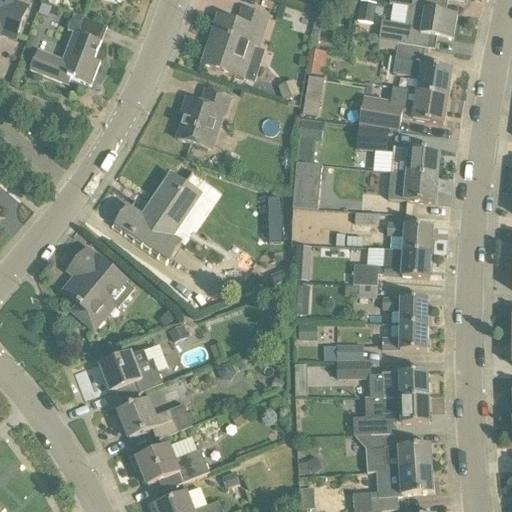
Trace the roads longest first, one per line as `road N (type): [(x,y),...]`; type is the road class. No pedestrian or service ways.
road 1 (residential): [(480,511),(471,315),(479,209),(511,12)]
road 2 (residential): [(71,200),(127,118),(178,0)]
road 3 (residential): [(98,511),(63,446),(0,365)]
